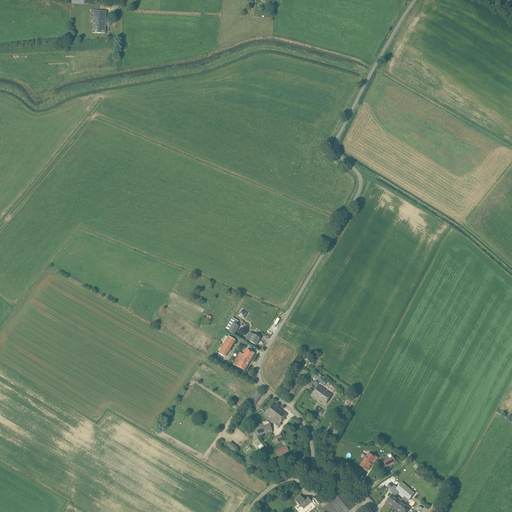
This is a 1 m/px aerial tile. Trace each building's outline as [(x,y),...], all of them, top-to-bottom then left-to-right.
[(93,33),(105,34),(105,25),(109,25),(109,19),(105,19),(106,12),(91,11),(91,17),(94,17),(93,33)] [(233,323),(228,331),(234,335),(239,326),(233,323)] [(245,339),(256,345),(260,339),(250,332),(245,339)] [(229,352),(235,340),(228,336),(218,353),(225,357),(229,352)] [(247,349),(243,355),(240,353),(238,356),(239,357),(238,358),(237,358),(233,364),(245,371),(255,354),(247,349)] [(284,394),(292,399),(302,381),(294,377),(284,394)] [(312,395),(317,399),(317,398),(326,404),(331,396),(324,391),(325,390),(318,386),(312,395)] [(262,395),(256,390),(249,400),(256,405),(262,395)] [(273,404),(272,405),(263,416),(276,426),(277,426),(279,427),(284,421),(282,420),(287,415),(273,404)] [(254,426),(257,436),(272,431),(270,422),(254,426)] [(331,424),(327,430),(335,436),(340,430),(331,424)] [(272,438),(275,445),(284,441),(281,434),(272,438)] [(253,444),(259,452),(264,448),(258,440),(253,444)] [(238,448),(231,441),(225,448),(233,454),(238,448)] [(276,450),(278,456),(289,452),(286,445),(276,450)] [(373,465),(376,460),(367,456),(361,467),(369,472),(372,465),(373,465)] [(383,462),(385,467),(395,462),(392,458),(383,462)] [(255,471),(260,466),(254,461),(250,467),(255,471)] [(401,500),(402,501),(395,510),(397,511),(407,511),(410,509),(404,505),(407,501),(408,502),(415,494),(402,483),(397,488),(395,490),(398,493),(403,497),(401,500)] [(386,503),(395,510),(402,501),(401,500),(396,496),(398,493),(395,490),(397,488),(394,486),(390,491),(393,493),(386,503)] [(343,493),(340,495),(337,492),(320,505),(316,508),(319,511),(347,511),(355,506),(343,493)] [(301,508),(302,510),(309,505),(312,502),(307,497),(304,500),(300,495),(294,500),(301,508)]
